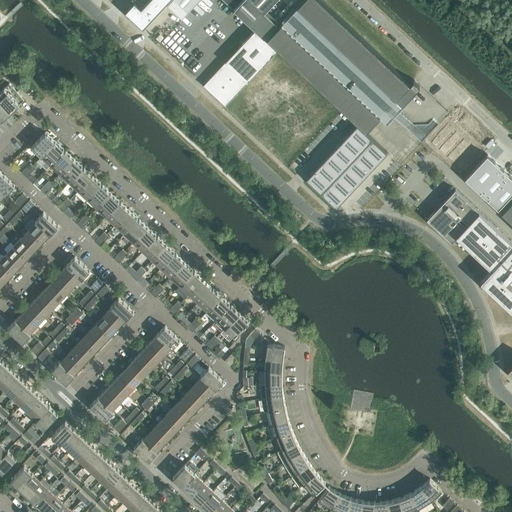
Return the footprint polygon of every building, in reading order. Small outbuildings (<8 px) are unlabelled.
[(135,1),(126,11),(143,27),(143,28),(169,0),(149,0),(142,8),(135,1)] [(170,0),(168,3),(182,16),(197,0),(170,0)] [(224,0),(234,8),(241,0),(224,0)] [(265,11),(253,0),(241,0),(234,8),(256,29),(264,37),(278,23),(265,11)] [(253,0),(265,11),(275,0),(253,0)] [(419,85),(413,80),(410,83),(321,0),(302,0),(298,5),(403,103),(419,85)] [(380,115),(281,22),(268,37),(367,130),(380,115)] [(264,37),(256,29),(204,84),(226,105),(277,49),(264,37)] [(252,83),(229,107),(273,149),(316,102),(295,82),(272,62),(252,83)] [(26,81),(20,87),(24,91),(31,86),(26,81)] [(9,83),(0,91),(0,100),(11,112),(24,100),(9,83)] [(0,121),(11,112),(0,100),(0,121)] [(382,100),(375,108),(388,120),(395,113),(391,109),(389,111),(384,107),(387,104),(382,100)] [(448,120),(427,142),(435,150),(456,128),(448,120)] [(357,124),(349,133),(364,148),(372,139),(357,124)] [(456,128),(435,150),(444,158),(465,135),(456,128)] [(41,155),(41,156),(56,141),(48,133),(47,133),(46,133),(47,132),(46,131),(32,147),(33,147),(33,148),(34,149),(34,148),(37,151),(38,152),(41,155)] [(349,133),(340,142),(355,157),(364,148),(349,133)] [(465,135),(444,158),(452,165),(473,143),(465,135)] [(372,139),(364,148),(379,161),(387,152),(372,139)] [(42,156),(51,164),(65,150),(63,149),(64,148),(56,141),(41,156),(42,156)] [(340,142),(332,151),(347,165),(355,157),(340,142)] [(473,143),(452,165),(460,173),(481,151),(473,143)] [(364,148),(355,157),(370,170),(379,161),(364,148)] [(51,164),(60,173),(74,158),(66,150),(66,151),(65,150),(51,164)] [(330,153),(324,160),(339,174),(347,165),(332,151),(330,153)] [(487,155),(465,178),(478,191),(500,167),(487,155)] [(355,157),(347,165),(362,179),(370,170),(355,157)] [(67,184),(69,181),(83,167),(82,166),(74,158),(60,173),(58,175),(67,184)] [(324,160),(315,169),(330,183),(339,174),(324,160)] [(31,163),(26,167),(31,172),(36,167),(31,163)] [(347,165),(339,174),(354,188),(362,179),(347,165)] [(31,172),(26,167),(22,172),(27,176),(31,172)] [(69,181),(79,190),(92,175),(84,168),(83,167),(69,181)] [(500,167),(478,191),(487,200),(509,176),(500,167)] [(315,169),(307,178),(322,192),(330,183),(315,169)] [(0,186),(7,193),(8,192),(7,192),(10,189),(11,188),(14,185),(15,185),(0,170),(0,186)] [(339,174),(330,183),(345,197),(354,188),(339,174)] [(79,190),(88,199),(101,184),(100,183),(101,183),(92,175),(79,190)] [(511,178),(509,176),(487,200),(497,209),(511,192),(511,178)] [(49,180),(45,184),(50,189),(54,184),(49,180)] [(330,183),(322,192),(337,206),(345,197),(330,183)] [(50,189),(45,184),(40,189),(45,194),(50,189)] [(88,199),(97,207),(111,192),(103,185),(102,185),(101,184),(88,199)] [(511,240),(456,188),(427,219),(452,242),(457,236),(492,268),(481,280),(511,309),(511,240)] [(15,201),(20,206),(28,197),(23,192),(15,201)] [(97,207),(106,216),(120,201),(119,200),(111,192),(97,207)] [(67,197),(63,201),(68,206),(72,202),(67,197)] [(22,208),(27,212),(35,204),(30,199),(22,208)] [(511,199),(501,212),(510,220),(511,217),(511,199)] [(68,206),(63,201),(59,206),(64,211),(68,206)] [(106,216),(115,224),(129,210),(121,202),(120,201),(106,216)] [(15,204),(9,210),(13,213),(18,207),(15,204)] [(20,209),(15,215),(18,218),(24,212),(20,209)] [(13,213),(9,210),(4,216),(7,219),(13,213)] [(115,224),(125,233),(138,219),(137,218),(137,217),(129,210),(115,224)] [(36,219),(36,220),(51,234),(51,233),(54,230),(55,229),(58,226),(59,225),(58,225),(54,221),(53,220),(49,217),(48,216),(44,212),(44,211),(43,212),(40,215),(39,216),(36,219)] [(86,214),(82,219),(87,223),(91,219),(86,214)] [(18,218),(15,215),(9,221),(12,224),(18,218)] [(87,223),(82,219),(77,223),(82,228),(87,223)] [(125,233),(134,242),(148,227),(140,219),(139,220),(138,219),(125,233)] [(36,221),(29,229),(43,242),(44,242),(43,241),(47,238),(50,234),(51,234),(36,220),(35,220),(36,221)] [(6,225),(0,231),(3,234),(9,228),(6,225)] [(134,242),(143,250),(157,236),(155,235),(156,234),(148,227),(134,242)] [(29,229),(22,237),(36,250),(36,249),(39,246),(40,246),(40,245),(43,242),(29,229)] [(104,231),(100,236),(105,240),(109,236),(104,231)] [(105,240),(100,236),(96,240),(101,245),(105,240)] [(143,250),(152,259),(166,244),(158,236),(158,237),(157,236),(143,250)] [(22,237),(15,245),(29,258),(29,257),(32,254),(33,254),(32,253),(35,250),(36,250),(22,237)] [(152,259),(161,267),(175,253),(174,252),(166,244),(152,259)] [(15,245),(7,252),(21,266),(22,265),(21,265),(24,262),(25,262),(25,261),(28,258),(29,258),(15,245)] [(123,249),(118,253),(123,258),(128,253),(123,249)] [(7,252),(0,260),(14,274),(14,273),(17,270),(18,269),(21,266),(7,252)] [(123,258),(118,253),(114,258),(119,262),(123,258)] [(161,267),(171,276),(184,261),(176,254),(175,253),(161,267)] [(68,264),(67,264),(82,278),(83,278),(86,274),(86,275),(87,274),(86,274),(89,271),(90,271),(90,270),(89,269),(85,266),(86,265),(85,265),(81,261),(80,260),(76,257),(76,256),(75,256),(74,257),(75,257),(72,260),(71,260),(71,261),(68,264)] [(0,260),(0,275),(7,281),(10,278),(10,277),(13,274),(14,274),(0,260)] [(171,276),(180,285),(193,270),(192,269),(193,269),(184,261),(171,276)] [(60,272),(74,285),(81,278),(82,279),(82,278),(67,264),(67,265),(64,268),(63,268),(63,269),(60,272)] [(141,266),(137,270),(142,275),(146,270),(141,266)] [(142,275),(137,270),(133,275),(137,280),(142,275)] [(180,285),(189,293),(203,278),(195,271),(194,271),(193,270),(180,285)] [(53,280),(52,280),(66,293),(74,285),(60,272),(59,272),(60,273),(57,276),(56,276),(56,277),(53,280)] [(90,286),(95,291),(104,282),(99,278),(90,286)] [(189,293),(198,302),(212,287),(211,286),(203,278),(189,293)] [(45,288),(59,301),(66,293),(52,280),(49,284),(48,284),(49,284),(46,288),(45,288)] [(159,283),(155,287),(160,292),(164,288),(159,283)] [(97,293),(102,298),(111,289),(106,284),(97,293)] [(160,292),(155,287),(151,292),(156,297),(160,292)] [(198,302),(207,310),(221,296),(213,288),(212,287),(198,302)] [(38,295),(38,296),(52,309),(59,301),(45,288),(42,292),(42,291),(41,292),(38,296),(38,295)] [(91,290),(85,296),(88,299),(94,293),(91,290)] [(96,295),(90,301),(93,304),(99,297),(96,295)] [(31,303),(30,304),(44,317),(52,309),(38,296),(37,296),(38,296),(34,300),(34,299),(34,300),(31,304),(31,303)] [(88,299),(85,296),(79,302),(83,305),(88,299)] [(207,310),(217,319),(230,305),(229,304),(229,303),(221,296),(207,310)] [(112,305),(111,305),(126,319),(127,319),(126,319),(129,315),(130,316),(130,315),(133,311),(133,312),(134,311),(133,310),(129,306),(128,306),(124,302),(124,301),(120,298),(120,297),(119,297),(118,297),(118,298),(115,301),(114,301),(115,302),(112,305)] [(178,300),(174,305),(179,309),(183,305),(178,300)] [(93,304),(90,301),(85,307),(88,310),(93,304)] [(23,311),(37,325),(44,317),(30,304),(27,307),(26,308),(27,308),(23,311)] [(112,306),(105,314),(119,327),(122,323),(122,324),(123,323),(122,323),(126,319),(126,320),(126,319),(111,305),(112,306)] [(179,309),(174,305),(169,309),(174,314),(179,309)] [(222,331),(225,328),(226,328),(227,326),(240,313),(234,308),(232,305),(231,306),(230,305),(217,319),(213,323),(222,331)] [(77,306),(71,313),(74,316),(80,309),(77,306)] [(80,309),(74,316),(77,318),(83,312),(80,309)] [(16,319),(15,320),(31,334),(31,333),(30,332),(37,325),(23,311),(23,312),(20,315),(19,315),(19,316),(16,319)] [(66,319),(69,321),(74,316),(71,313),(66,319)] [(227,326),(226,328),(230,331),(229,331),(230,332),(234,335),(233,335),(234,336),(235,336),(235,337),(250,322),(249,321),(248,322),(247,321),(248,320),(240,313),(227,326)] [(105,314),(97,322),(111,335),(112,335),(111,335),(115,331),(118,327),(119,328),(119,327),(105,314)] [(74,316),(69,321),(72,324),(77,318),(74,316)] [(196,317),(192,322),(197,327),(201,322),(196,317)] [(31,334),(15,320),(12,323),(11,324),(12,324),(9,327),(8,327),(8,328),(8,329),(9,329),(13,332),(12,332),(13,333),(17,337),(18,338),(18,337),(22,341),(23,342),(24,341),(23,341),(26,338),(27,337),(30,334),(31,334)] [(61,321),(55,327),(59,330),(64,324),(61,321)] [(97,322),(90,330),(104,343),(104,342),(107,339),(108,339),(111,335),(97,322)] [(197,327),(192,322),(188,327),(193,331),(197,327)] [(158,333),(157,334),(172,348),(173,347),(176,344),(177,343),(176,343),(179,340),(180,340),(180,339),(179,339),(175,335),(175,334),(171,331),(171,330),(170,330),(166,326),(165,325),(164,326),(165,326),(162,329),(161,329),(161,330),(158,333)] [(66,326),(61,332),(64,335),(69,329),(66,326)] [(59,330),(55,327),(50,333),(53,336),(59,330)] [(248,336),(253,340),(260,333),(260,334),(261,333),(255,328),(255,329),(248,336)] [(90,330),(83,338),(97,351),(97,350),(100,347),(101,347),(100,346),(103,343),(104,343),(90,330)] [(64,335),(61,332),(55,338),(58,341),(64,335)] [(150,341),(164,355),(171,347),(172,348),(157,334),(154,338),(154,337),(153,338),(150,341)] [(43,341),(46,344),(51,338),(48,335),(43,341)] [(215,335),(210,339),(215,344),(220,339),(215,335)] [(261,357),(266,357),(284,359),(284,358),(283,358),(284,353),(284,352),(285,347),(285,346),(284,346),(274,344),(273,344),(269,343),(269,341),(265,337),(261,341),(263,343),(261,357)] [(83,338),(75,346),(89,359),(90,358),(89,358),(92,355),(93,355),(93,354),(96,351),(97,351),(83,338)] [(215,344),(210,339),(206,344),(211,348),(215,344)] [(48,346),(51,349),(56,343),(53,340),(48,346)] [(31,350),(36,354),(44,346),(39,341),(31,350)] [(143,349),(142,349),(156,363),(164,355),(150,341),(149,342),(150,342),(147,345),(146,345),(146,346),(143,349)] [(75,346),(68,353),(82,367),(82,366),(85,363),(86,362),(89,359),(75,346)] [(218,346),(214,351),(220,357),(225,352),(218,346)] [(180,356),(185,360),(194,352),(189,347),(180,356)] [(38,356),(43,361),(51,352),(46,348),(38,356)] [(135,357),(149,370),(156,363),(142,349),(142,350),(139,353),(138,354),(139,354),(135,357)] [(60,360),(59,361),(74,375),(75,374),(74,374),(78,371),(78,370),(81,367),(82,367),(68,353),(61,361),(60,360)] [(188,362),(192,367),(201,358),(196,354),(188,362)] [(227,360),(231,363),(235,359),(231,355),(227,360)] [(128,365),(142,378),(149,370),(135,357),(135,358),(132,361),(131,361),(131,362),(128,365)] [(266,357),(265,370),(283,371),(283,370),(282,370),(282,365),(283,365),(283,364),(283,359),(284,359),(266,357)] [(181,359),(175,365),(178,368),(184,362),(181,359)] [(0,363),(0,379),(10,368),(7,365),(6,364),(6,365),(3,362),(3,361),(0,363)] [(74,375),(59,361),(56,364),(55,365),(52,368),(51,369),(52,370),(52,369),(56,373),(57,374),(61,378),(62,378),(66,382),(66,383),(67,382),(70,379),(71,378),(74,375)] [(186,364),(180,370),(183,373),(189,367),(186,364)] [(120,373),(134,386),(142,378),(128,365),(127,365),(128,366),(124,369),(124,370),(121,373),(120,373)] [(178,368),(175,365),(170,371),(173,374),(178,368)] [(202,374),(201,374),(216,389),(217,388),(216,388),(219,385),(220,385),(220,384),(223,381),(224,380),(223,379),(223,380),(219,376),(219,375),(218,375),(214,371),(215,371),(214,371),(210,367),(209,366),(208,367),(205,370),(205,371),(202,374)] [(0,379),(0,384),(5,390),(18,376),(16,374),(16,373),(15,373),(12,370),(11,369),(10,368),(0,379)] [(183,373),(180,370),(175,376),(178,379),(183,373)] [(265,370),(265,384),(283,383),(282,383),(282,378),(283,378),(283,377),(282,376),(282,371),(283,371),(265,370)] [(113,381),(127,394),(134,386),(120,373),(120,374),(117,377),(116,377),(117,377),(113,381)] [(202,376),(195,384),(209,397),(209,396),(212,393),(213,393),(213,392),(216,389),(201,374),(201,375),(202,376)] [(166,375),(160,381),(163,384),(169,378),(166,375)] [(5,390),(13,397),(26,383),(23,381),(24,381),(23,380),(23,381),(20,377),(19,377),(18,376),(5,390)] [(171,380),(165,386),(169,389),(174,383),(171,380)] [(106,388),(105,389),(120,402),(127,394),(113,381),(110,385),(109,385),(106,389),(106,388)] [(163,384),(160,381),(155,387),(158,390),(163,384)] [(13,397),(21,405),(34,391),(31,388),(32,388),(31,388),(27,385),(28,384),(27,384),(26,383),(13,397)] [(262,398),(267,397),(268,397),(270,397),(284,395),(283,395),(283,390),(283,389),(282,384),(283,384),(283,383),(265,384),(260,384),(262,398)] [(195,384),(187,391),(201,405),(202,404),(201,404),(205,401),(205,400),(208,397),(209,397),(195,384)] [(169,389),(165,386),(160,392),(163,395),(169,389)] [(98,396),(98,397),(113,411),(114,411),(112,410),(120,402),(105,389),(102,393),(102,392),(102,393),(99,397),(98,396)] [(21,405),(29,412),(42,398),(39,396),(39,395),(35,392),(36,392),(35,391),(35,392),(34,391),(21,405)] [(187,391),(180,399),(194,412),(197,409),(198,409),(198,408),(201,405),(187,391)] [(153,392),(147,398),(150,401),(156,395),(153,392)] [(156,395),(150,401),(153,403),(159,397),(156,395)] [(264,412),(269,411),(286,407),(285,402),(285,401),(284,401),(284,396),(284,395),(267,397),(262,398),(264,412)] [(113,411),(98,397),(95,401),(95,400),(94,401),(91,405),(91,404),(90,405),(91,406),(95,410),(96,410),(100,414),(101,415),(105,418),(104,419),(105,419),(106,419),(106,418),(109,415),(110,415),(110,414),(113,411)] [(35,420),(36,420),(50,406),(47,403),(48,403),(47,403),(43,400),(43,399),(42,398),(29,412),(36,419),(35,420)] [(141,404),(144,407),(150,401),(147,398),(141,404)] [(180,399),(173,407),(187,420),(190,416),(190,417),(191,416),(190,416),(194,413),(194,412),(180,399)] [(150,401),(144,407),(147,409),(153,403),(150,401)] [(50,406),(36,420),(36,421),(40,424),(39,424),(40,425),(44,427),(43,428),(44,428),(45,428),(45,427),(49,423),(49,424),(49,423),(53,419),(54,418),(57,414),(58,414),(58,413),(55,410),(51,407),(52,407),(51,406),(50,406)] [(137,406),(131,413),(134,415),(140,409),(137,406)] [(173,407),(165,415),(179,428),(180,428),(179,428),(182,424),(183,425),(183,424),(186,420),(186,421),(187,420),(173,407)] [(269,411),(272,424),(289,419),(289,418),(289,419),(287,414),(288,414),(287,413),(286,408),(286,407),(269,411)] [(3,408),(0,411),(6,417),(9,414),(3,408)] [(142,411),(136,417),(139,420),(145,414),(142,411)] [(134,415),(131,413),(125,419),(128,421),(134,415)] [(165,415),(158,423),(172,436),(175,432),(176,432),(179,428),(179,429),(179,428),(165,415)] [(10,420),(16,426),(19,423),(13,417),(10,420)] [(139,420),(136,417),(130,423),(133,426),(139,420)] [(114,427),(119,432),(127,423),(122,418),(114,427)] [(272,438),(277,437),(293,430),(292,430),(291,425),(291,424),(290,424),(289,420),(289,419),(272,424),(267,426),(272,438)] [(60,443),(74,428),(70,425),(71,425),(70,424),(66,421),(67,421),(66,420),(65,421),(61,425),(61,426),(57,430),(56,431),(53,435),(52,435),(52,436),(53,436),(56,439),(56,440),(57,440),(60,443)] [(5,426),(11,432),(14,428),(8,422),(5,426)] [(19,423),(16,426),(22,432),(25,428),(19,423)] [(158,423),(151,431),(165,444),(165,443),(168,440),(169,440),(168,440),(171,436),(172,436),(158,423)] [(121,434),(126,438),(134,430),(129,425),(121,434)] [(30,426),(27,430),(33,436),(36,432),(30,426)] [(14,428),(11,432),(17,437),(20,434),(14,428)] [(61,443),(69,450),(82,436),(82,435),(82,436),(78,432),(79,432),(78,432),(74,429),(75,428),(74,428),(60,443),(60,444),(61,443)] [(24,433),(30,439),(33,436),(27,430),(24,433)] [(277,437),(282,449),(298,442),(298,441),(297,441),(295,437),(296,437),(295,436),(293,431),(293,430),(277,437)] [(142,437),(142,438),(157,452),(157,451),(160,448),(161,448),(161,447),(164,444),(165,444),(151,431),(143,438),(142,437)] [(18,439),(25,445),(28,441),(22,436),(18,439)] [(69,450),(77,457),(90,443),(86,440),(86,439),(82,436),(83,436),(82,436),(69,450)] [(157,452),(142,438),(139,442),(139,441),(138,442),(135,446),(135,445),(134,446),(135,447),(139,450),(139,451),(140,451),(144,455),(144,456),(145,456),(149,459),(148,460),(149,460),(150,459),(153,456),(154,456),(153,455),(156,452),(157,452)] [(284,463),(288,461),(304,452),(303,452),(300,448),(301,447),(300,447),(298,442),(282,449),(278,451),(284,463)] [(0,458),(8,450),(0,443),(0,458)] [(77,457),(85,464),(98,450),(94,447),(94,446),(94,447),(90,444),(90,443),(77,457)] [(42,451),(48,456),(51,453),(45,447),(42,451)] [(196,452),(197,453),(204,460),(209,455),(202,448),(201,447),(196,452)] [(8,450),(0,458),(0,470),(3,473),(17,458),(16,457),(13,454),(12,453),(9,451),(9,450),(8,450)] [(85,464),(93,472),(106,458),(105,458),(102,455),(102,454),(101,454),(98,451),(98,450),(85,464)] [(292,475),(296,473),(310,463),(310,462),(309,462),(307,458),(306,457),(303,453),(304,453),(304,452),(288,461),(284,463),(291,475),(292,475)] [(36,457),(42,463),(46,459),(40,453),(36,457)] [(50,458),(56,464),(60,461),(59,460),(53,455),(50,458)] [(93,472),(101,479),(114,465),(113,465),(110,462),(110,461),(109,461),(106,458),(93,472)] [(210,463),(216,469),(220,465),(213,459),(210,463)] [(44,465),(50,470),(54,466),(48,461),(44,465)] [(60,461),(56,464),(59,466),(62,469),(65,466),(64,465),(60,461)] [(300,486),(304,483),(317,472),(316,471),(314,468),(313,467),(310,463),(296,473),(292,475),(291,475),(300,486)] [(182,486),(195,473),(195,472),(195,473),(191,469),(190,468),(186,465),(186,464),(185,464),(185,465),(180,470),(179,471),(174,476),(173,477),(174,478),(178,481),(177,482),(178,482),(179,482),(182,486)] [(10,480),(19,488),(33,473),(32,472),(29,469),(29,468),(28,468),(25,465),(10,480)] [(101,479),(109,487),(122,473),(121,472),(121,473),(118,469),(117,469),(114,466),(114,465),(101,479)] [(220,465),(216,469),(222,474),(226,471),(220,465)] [(260,468),(264,475),(269,473),(264,465),(260,468)] [(54,466),(50,470),(56,476),(59,471),(54,466)] [(66,473),(72,479),(75,475),(69,469),(66,473)] [(75,475),(72,479),(78,484),(81,481),(79,479),(81,476),(81,473),(79,471),(75,475)] [(317,472),(304,483),(313,494),(317,490),(317,491),(317,490),(325,483),(326,482),(325,481),(321,478),(322,477),(321,477),(317,473),(318,473),(317,472)] [(19,488),(27,495),(43,478),(43,477),(40,480),(33,473),(19,488)] [(109,487),(116,494),(130,480),(129,480),(126,477),(126,476),(125,476),(122,473),(109,487)] [(191,495),(192,495),(204,481),(195,473),(196,473),(195,473),(182,486),(183,487),(183,486),(187,490),(187,491),(188,491),(192,494),(191,495)] [(269,473),(264,475),(268,483),(273,480),(269,473)] [(60,480),(66,485),(69,481),(64,476),(60,480)] [(228,480),(235,486),(238,482),(232,476),(228,480)] [(27,495),(35,502),(51,485),(43,478),(27,495)] [(421,486),(420,486),(431,501),(442,490),(439,487),(438,486),(431,479),(430,478),(429,479),(426,483),(425,482),(425,483),(421,486)] [(116,494),(124,501),(137,487),(134,484),(133,483),(133,484),(130,480),(116,494)] [(69,481),(66,485),(71,490),(75,486),(69,481)] [(201,503),(213,490),(204,481),(192,495),(196,498),(196,499),(197,500),(197,499),(201,503)] [(238,482),(235,486),(241,492),(244,488),(238,482)] [(82,487),(88,494),(91,490),(85,484),(82,487)] [(35,502),(43,510),(56,495),(48,488),(51,485),(35,502)] [(319,499),(332,508),(340,492),(339,492),(335,490),(335,489),(334,489),(330,486),(329,485),(329,486),(323,494),(322,494),(322,495),(319,499)] [(410,492),(410,493),(418,508),(431,501),(420,486),(420,487),(416,490),(416,489),(415,490),(411,493),(410,492)] [(124,501),(132,509),(145,495),(145,494),(145,495),(141,491),(142,491),(141,491),(137,488),(138,488),(137,487),(124,501)] [(76,495),(81,500),(85,496),(80,490),(76,495)] [(91,490),(88,494),(94,499),(97,495),(91,490)] [(210,511),(209,511),(210,511),(223,499),(213,490),(201,503),(201,504),(202,503),(205,507),(206,508),(210,511)] [(276,494),(282,501),(286,498),(280,491),(276,494)] [(260,496),(266,502),(269,498),(263,492),(260,496)] [(332,508),(341,511),(345,511),(351,497),(350,497),(346,495),(345,495),(340,493),(340,492),(332,508)] [(247,497),(253,503),(256,499),(250,493),(247,497)] [(399,497),(403,511),(409,511),(418,508),(410,493),(405,496),(405,495),(404,495),(404,496),(399,498),(399,497)] [(43,510),(44,511),(55,511),(64,503),(56,495),(43,510)] [(132,509),(135,511),(143,511),(153,502),(149,499),(150,499),(149,498),(145,495),(146,495),(145,495),(132,509)] [(85,496),(81,500),(87,505),(91,501),(85,496)] [(345,511),(360,511),(363,500),(362,500),(357,499),(356,499),(351,498),(352,497),(351,497),(345,511)] [(387,500),(388,511),(403,511),(399,497),(398,498),(394,499),(393,499),(392,499),(393,500),(388,501),(387,500)] [(443,505),(448,510),(454,503),(455,502),(450,497),(449,498),(443,505)] [(286,498),(282,501),(287,508),(291,505),(286,498)] [(97,502),(104,508),(107,505),(100,499),(97,502)] [(227,511),(232,507),(223,499),(210,511),(227,511)] [(360,511),(374,511),(375,501),(374,501),(374,502),(369,501),(368,501),(363,501),(363,500),(360,511)] [(375,501),(374,511),(388,511),(387,500),(387,501),(382,501),(381,501),(380,501),(375,502),(375,501)] [(143,511),(158,511),(161,509),(157,506),(157,505),(157,506),(153,503),(153,502),(143,511)] [(55,511),(70,511),(72,510),(64,503),(55,511)]
